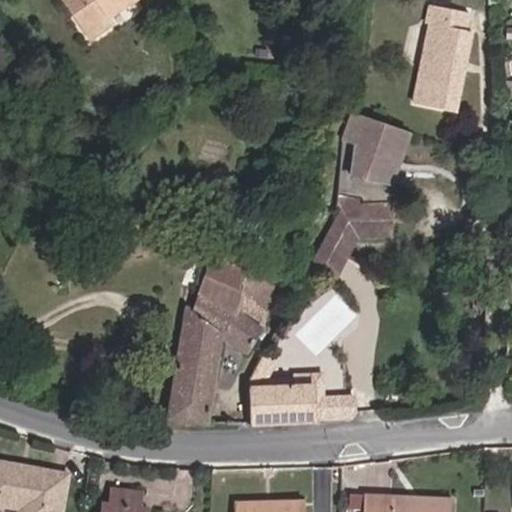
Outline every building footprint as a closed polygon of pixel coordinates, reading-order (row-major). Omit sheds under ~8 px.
[(70,0),(89,28),(109,15),(104,7),(114,0),(70,0)] [(410,86),(451,95),(469,14),(463,13),(465,0),(423,0),(423,4),(428,5),(410,86)] [(352,173),(390,180),(407,129),(350,108),(341,134),(355,140),(352,173)] [(337,202),(335,215),(339,215),(359,213),(358,202),(337,202)] [(339,215),(331,231),(353,241),(387,238),(387,210),(359,213),(339,215)] [(331,282),(353,241),(331,231),(308,270),(331,282)] [(184,299),(165,416),(206,420),(220,334),(245,351),(260,327),(279,259),(257,250),(251,257),(208,253),(192,306),(184,299)] [(247,376),(264,376),(276,354),(259,354),(247,376)] [(264,376),(247,376),(245,380),(248,422),(316,419),(315,401),(324,400),(323,371),(295,373),(295,376),(296,383),(263,384),(264,376)] [(296,383),(295,376),(264,376),(263,384),(296,383)] [(5,463),(0,487),(0,504),(37,511),(77,511),(84,479),(5,463)] [(453,511),(455,498),(366,489),(363,511),(453,511)] [(275,498),(275,493),(243,492),(242,511),(312,511),(313,498),(275,498)] [(147,511),(148,503),(128,499),(126,511),(147,511)]
